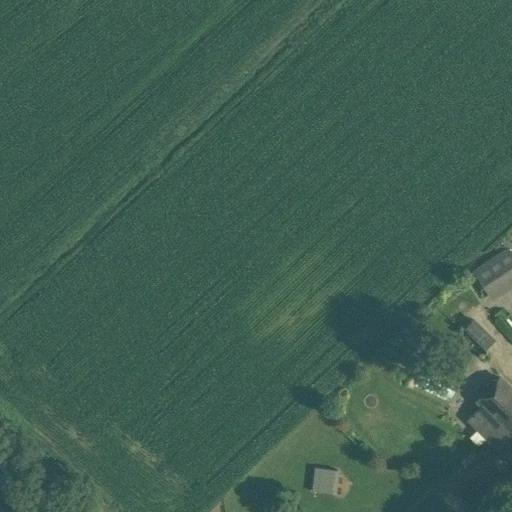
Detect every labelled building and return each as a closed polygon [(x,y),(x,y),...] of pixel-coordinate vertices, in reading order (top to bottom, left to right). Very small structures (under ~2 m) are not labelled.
[(511,284),(511,253),(508,248),(473,270),(491,298),(511,284)] [(460,332),(483,352),(495,337),(473,317),(460,332)] [(468,421),(485,438),(488,435),(500,424),(504,427),(511,419),(511,389),(500,377),(476,400),(482,406),(468,421)] [(485,438),(495,447),(509,433),(511,435),(511,419),(504,427),(500,424),(488,435),(485,438)] [(315,467),(312,490),(327,492),(330,469),(315,467)]
